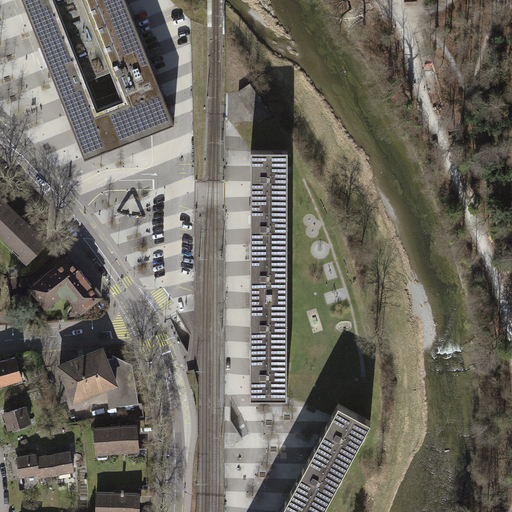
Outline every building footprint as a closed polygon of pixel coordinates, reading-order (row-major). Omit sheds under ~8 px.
[(172,122),(123,0),(19,0),(62,111),(82,158),(172,122)] [(249,85),(238,92),(258,121),(269,114),(249,85)] [(270,195),(286,195),(286,149),(249,149),(249,200),(270,200),(270,195)] [(271,244),(286,244),(286,195),(270,195),(270,200),(249,200),(249,249),(271,249),(271,244)] [(0,222),(13,209),(0,196),(0,222)] [(46,241),(13,209),(0,222),(0,232),(20,252),(18,254),(26,262),(46,241)] [(271,249),(249,249),(250,298),(270,298),(270,293),(286,293),(286,244),(271,244),(271,249)] [(29,287),(35,293),(44,305),(59,294),(61,296),(66,292),(80,310),(99,295),(68,256),(29,287)] [(31,315),(44,305),(35,293),(28,299),(9,300),(12,315),(31,315)] [(270,342),(286,342),(286,293),(270,293),(270,298),(250,298),(250,347),(270,347),(270,342)] [(270,347),(250,347),(250,395),(287,395),(286,342),(270,342),(270,347)] [(58,366),(72,399),(105,386),(115,382),(105,359),(101,348),(58,366)] [(105,359),(115,382),(119,406),(138,404),(132,364),(112,355),(112,358),(105,359)] [(0,363),(0,372),(3,385),(27,379),(22,358),(0,363)] [(109,407),(119,406),(115,382),(105,386),(109,407)] [(337,403),(314,447),(332,456),(334,452),(348,459),(369,420),(337,403)] [(3,412),(8,430),(31,423),(26,405),(3,412)] [(92,427),(94,454),(137,451),(135,426),(135,424),(92,427)] [(324,503),(348,459),(334,452),(332,456),(314,447),(290,490),(308,500),(311,496),(324,503)] [(70,451),(52,454),(55,473),(73,470),(70,451)] [(35,453),(17,457),(20,476),(38,473),(35,457),(35,453)] [(38,476),(55,473),(52,454),(35,457),(38,473),(38,476)] [(290,490),(278,511),(319,511),(324,503),(311,496),(308,500),(290,490)] [(94,492),(94,511),(136,511),(137,494),(137,492),(94,492)]
